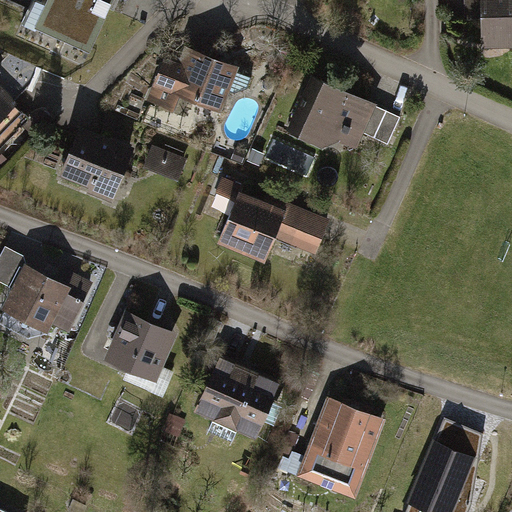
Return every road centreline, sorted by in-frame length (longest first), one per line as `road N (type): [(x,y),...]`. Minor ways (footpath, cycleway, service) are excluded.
road 1 (residential): [(511,411),(0,219)]
road 2 (residential): [(511,122),(238,0)]
road 3 (unknown): [(337,232),(369,245),(381,235),(433,115),(431,0)]
road 4 (residential): [(168,0),(85,90),(44,96)]
